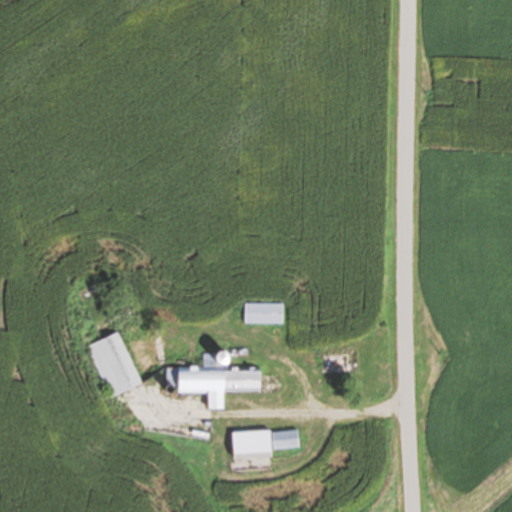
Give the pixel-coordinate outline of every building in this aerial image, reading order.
[(283,303),(244,303),(244,323),(283,323),(283,303)] [(89,346),(111,397),(142,383),(120,332),(89,346)] [(357,351),(316,351),(316,372),(357,372),(357,351)] [(293,376),(259,375),(259,368),(176,367),(176,392),(208,392),(208,409),(223,409),(223,392),(293,392),(293,376)] [(269,430),(234,430),(234,458),(269,458),(269,430)] [(274,432),(274,447),(297,447),(297,432),(274,432)]
